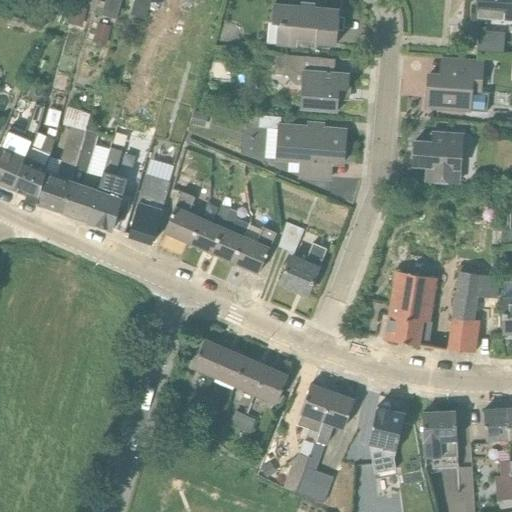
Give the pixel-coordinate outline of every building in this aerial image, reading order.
[(117,19),(119,10),(122,0),(105,0),(101,15),(117,19)] [(146,17),(149,9),(151,0),(134,0),(131,14),(146,19),(146,17)] [(176,0),(151,0),(146,17),(169,24),(176,0)] [(471,21),(486,22),(486,17),(511,19),(511,0),(477,0),(477,6),(472,6),(471,21)] [(315,7),(315,4),(300,3),(300,6),(274,4),(272,26),(277,27),(276,43),(318,47),(318,43),(336,44),(339,10),(315,7)] [(46,12),(30,7),(26,22),(41,26),(46,12)] [(69,23),(83,26),(87,10),(73,7),(69,23)] [(112,27),(97,23),(92,42),(106,46),(112,27)] [(477,51),(506,52),(507,36),(478,35),(477,51)] [(322,72),(323,58),(276,55),(274,74),(287,75),(295,85),(302,85),(300,107),(338,111),(339,100),(347,101),(349,90),(350,74),(322,72)] [(449,77),(429,75),(426,107),(470,110),(487,112),(488,92),(479,92),(482,62),(451,59),(449,77)] [(94,107),(92,106),(96,91),(89,89),(86,101),(84,100),(83,104),(70,100),(63,125),(71,127),(60,160),(51,157),(46,173),(47,173),(36,203),(62,212),(84,148),(89,131),(87,130),(94,107)] [(36,131),(44,107),(35,104),(23,138),(9,132),(0,152),(0,183),(12,188),(36,131)] [(61,124),(64,108),(53,106),(50,122),(61,124)] [(211,118),(198,109),(190,121),(203,130),(211,118)] [(343,164),(345,130),(280,124),(277,158),(301,161),(300,176),(330,179),(331,163),(343,164)] [(55,140),(36,131),(12,188),(27,195),(26,198),(36,203),(47,173),(46,173),(51,157),(49,156),(55,140)] [(99,191),(100,189),(84,184),(98,133),(89,131),(84,148),(62,212),(89,221),(99,191)] [(415,141),(413,165),(426,166),(425,180),(459,183),(462,135),(432,133),(432,142),(415,141)] [(112,194),(117,176),(127,145),(120,143),(113,141),(100,189),(99,191),(89,221),(88,221),(113,230),(120,211),(124,198),(112,194)] [(163,211),(170,184),(172,174),(164,172),(164,171),(150,166),(139,202),(135,217),(129,236),(153,244),(159,225),(163,211)] [(190,243),(202,217),(189,211),(195,197),(183,192),(177,206),(176,206),(172,214),(164,232),(190,243)] [(225,198),(221,205),(231,209),(229,200),(225,198)] [(221,205),(213,222),(202,217),(190,243),(212,253),(231,209),(221,205)] [(233,262),(244,236),(228,229),(230,223),(234,224),(239,212),(231,209),(212,253),(233,262)] [(294,254),(304,230),(287,222),(279,247),(294,254)] [(267,255),(270,247),(276,232),(263,226),(257,241),(244,236),(233,262),(259,273),(267,255)] [(280,283),(308,295),(327,249),(313,243),(305,263),(291,257),(280,283)] [(429,322),(436,278),(397,271),(386,340),(418,345),(422,321),(429,322)] [(473,320),(476,299),(495,301),(499,278),(459,273),(448,349),(476,352),(480,321),(473,320)] [(503,334),(511,333),(511,297),(503,298),(503,334)] [(214,376),(226,348),(205,340),(193,367),(214,376)] [(216,380),(234,387),(235,385),(246,358),(226,348),(214,376),(217,377),(216,380)] [(256,394),(267,367),(246,358),(235,385),(256,394)] [(277,403),(288,376),(267,367),(256,394),(277,403)] [(316,439),(332,392),(311,384),(301,412),(297,424),(309,429),(306,435),(316,439)] [(344,428),(354,400),(332,392),(316,439),(314,444),(297,493),(324,503),(334,477),(316,471),(326,445),(327,445),(334,424),(344,428)] [(198,411),(204,397),(193,393),(188,406),(198,411)] [(209,415),(214,401),(204,397),(198,411),(209,415)] [(395,453),(407,405),(379,399),(369,443),(373,465),(377,489),(392,487),(390,477),(387,459),(394,458),(395,453)] [(486,440),(509,438),(507,409),(484,411),(486,440)] [(236,410),(230,424),(239,429),(246,415),(236,410)] [(458,465),(457,440),(456,412),(422,413),(424,441),(425,466),(458,465)] [(246,415),(239,429),(249,433),(255,419),(246,415)] [(297,493),(314,444),(303,441),(298,456),(289,464),(291,466),(283,488),(297,493)] [(511,500),(511,482),(511,476),(510,461),(499,462),(500,476),(495,477),(497,501),(511,500)] [(270,462),(259,468),(265,478),(276,472),(270,462)]
